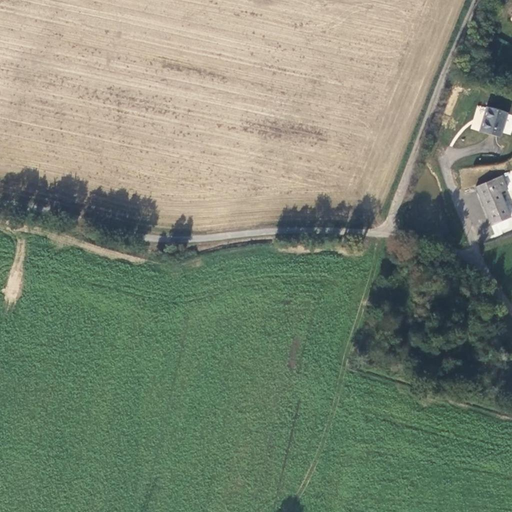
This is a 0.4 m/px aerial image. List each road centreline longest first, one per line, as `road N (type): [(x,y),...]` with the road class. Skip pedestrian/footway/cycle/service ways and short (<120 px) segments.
road 1 (unclassified): [(0,201),(151,240),(383,233),(470,258),(511,310)]
road 2 (track): [(477,0),(383,233)]
